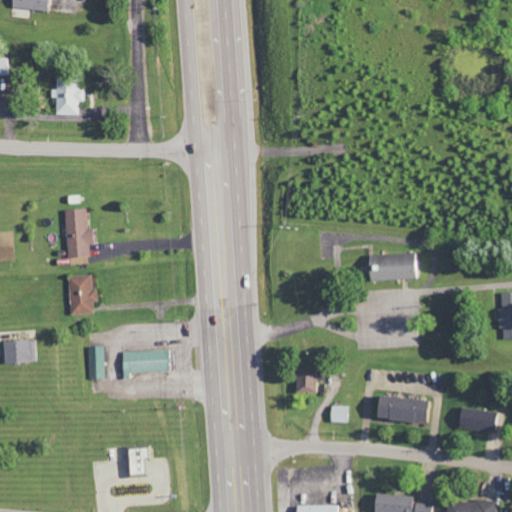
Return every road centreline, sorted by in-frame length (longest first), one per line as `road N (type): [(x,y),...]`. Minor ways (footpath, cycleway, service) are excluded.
road 1 (primary): [(263,511),(224,0)]
road 2 (primary): [(184,0),(222,511)]
road 3 (residential): [(218,447),(314,443),(511,464)]
road 4 (residential): [(0,144),(197,149)]
